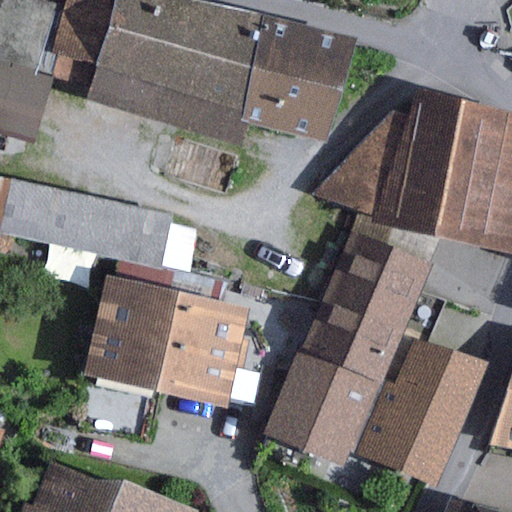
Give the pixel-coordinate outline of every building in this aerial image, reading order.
[(56,5),(35,0),(0,0),(0,63),(33,73),(56,5)] [(57,0),(56,5),(33,73),(49,78),(82,87),(77,102),(223,143),(228,121),(254,16),(184,0),(57,0)] [(254,16),(228,121),(315,143),(345,38),(254,16)] [(33,73),(0,63),(0,133),(30,141),(49,78),(33,73)] [(511,125),(511,117),(410,89),(401,115),(366,213),(355,210),(347,232),(380,247),(387,229),(509,259),(511,249),(511,161),(503,159),(511,125)] [(366,213),(401,115),(388,111),(310,194),(355,210),(366,213)] [(165,216),(2,180),(0,190),(0,235),(154,269),(165,216)] [(380,247),(347,232),(296,347),(372,381),(424,267),(380,247)] [(240,313),(99,280),(77,374),(218,407),(240,313)] [(388,387),(379,383),(349,454),(426,487),(478,366),(409,337),(388,387)] [(372,381),(296,347),(256,435),(333,469),(372,381)] [(511,358),(481,445),(511,451),(511,358)] [(84,482),(44,465),(24,511),(16,508),(14,511),(182,511),(109,481),(84,482)] [(483,511),(442,500),(436,511),(483,511)]
